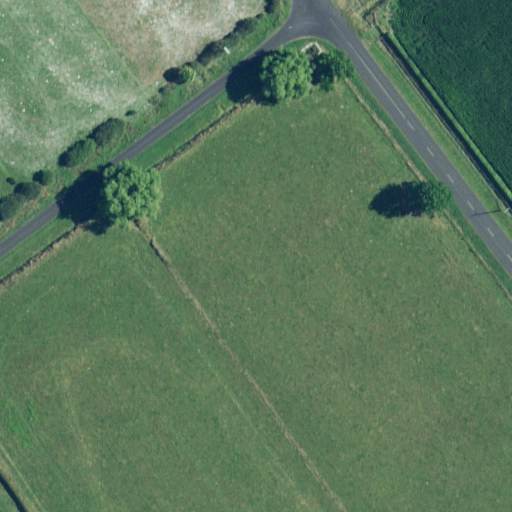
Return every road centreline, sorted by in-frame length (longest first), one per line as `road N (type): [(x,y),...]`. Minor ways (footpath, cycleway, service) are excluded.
road 1 (unclassified): [(0,248),(320,8)]
road 2 (unclassified): [(511,261),(320,8)]
